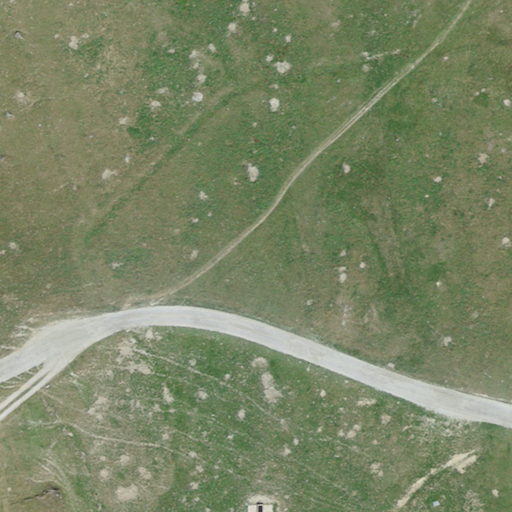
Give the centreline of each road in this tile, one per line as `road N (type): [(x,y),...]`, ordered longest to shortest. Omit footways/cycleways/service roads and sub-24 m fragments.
road 1 (track): [(136,318),(214,325),(511,421)]
road 2 (track): [(0,373),(136,318)]
